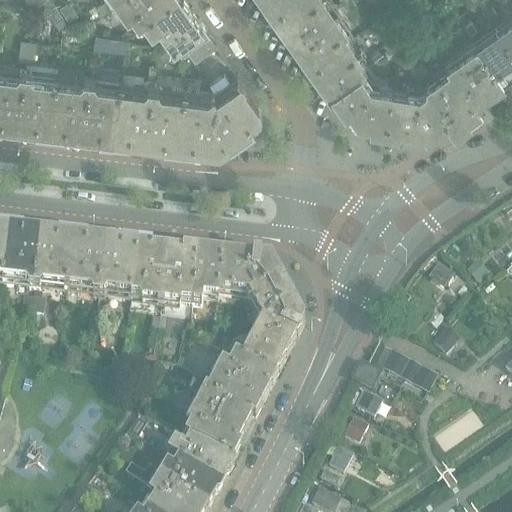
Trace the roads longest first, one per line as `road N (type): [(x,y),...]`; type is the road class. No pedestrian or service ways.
road 1 (residential): [(0,199),(295,239)]
road 2 (residential): [(292,192),(0,157)]
road 3 (residential): [(292,192),(305,125),(220,0)]
road 4 (tertiary): [(511,143),(418,184),(377,220)]
road 5 (tertiary): [(316,389),(390,270)]
road 6 (tertiary): [(250,511),(316,389)]
road 7 (tertiary): [(403,250),(511,166)]
road 8 (tertiary): [(354,259),(316,389)]
